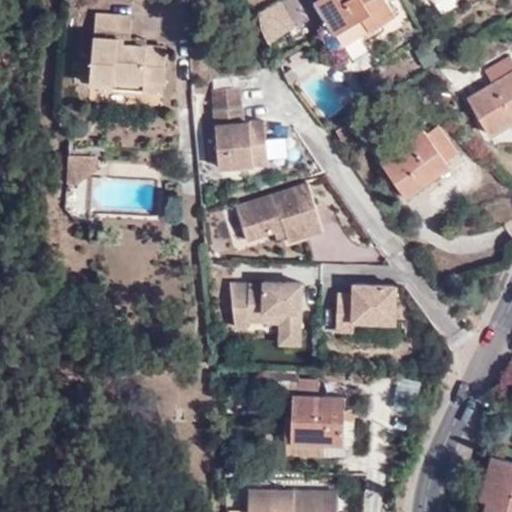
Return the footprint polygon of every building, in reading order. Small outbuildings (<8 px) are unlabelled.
[(386,0),(314,0),(334,33),(336,32),(345,45),(395,13),(386,0)] [(164,46),(145,45),(145,37),(130,37),(130,10),(95,9),(93,74),(111,75),(112,85),(163,86),(164,46)] [(485,70),(493,83),(511,71),(511,57),(510,55),(485,70)] [(242,119),(239,86),(211,88),(218,164),(267,162),(263,118),(242,119)] [(460,157),(442,132),(431,139),(428,135),(384,166),(408,201),(454,170),(451,164),(460,157)] [(66,179),(80,179),(97,165),(97,151),(67,151),(66,179)] [(247,235),(274,227),(285,223),(288,233),(290,238),(324,227),(309,178),(239,200),(247,235)] [(285,223),(274,227),(278,236),(288,233),(285,223)] [(249,324),(250,318),(250,313),(263,314),(265,309),(285,309),(283,321),(283,339),(301,339),(301,279),(265,277),(265,281),(232,279),(235,324),(249,324)] [(353,280),(353,290),(352,300),(337,300),(336,327),(354,327),(353,317),(395,318),(396,281),(353,280)] [(352,300),(353,290),(337,289),(337,300),(352,300)] [(250,313),(250,318),(258,318),(283,321),(285,309),(265,309),(263,314),(250,313)] [(292,434),(294,434),(294,432),(324,432),(325,452),(354,453),(354,417),(345,417),(344,411),(344,410),(344,394),(279,394),(279,414),(287,414),(287,408),(292,408),(292,434)] [(294,432),(294,434),(293,451),(325,452),(324,432),(294,432)] [(511,511),(511,469),(502,466),(486,499),(496,503),(492,511),(511,511)] [(247,511),(337,511),(337,490),(248,489),(247,511)]
